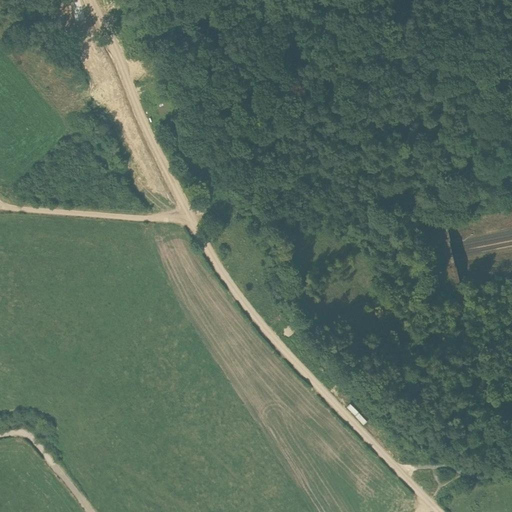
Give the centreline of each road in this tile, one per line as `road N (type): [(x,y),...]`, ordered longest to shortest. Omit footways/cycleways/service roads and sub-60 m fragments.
road 1 (track): [(398,469),(246,305),(191,220)]
road 2 (track): [(191,220),(90,0)]
road 3 (track): [(191,220),(4,206)]
road 4 (track): [(91,511),(31,436),(0,435)]
